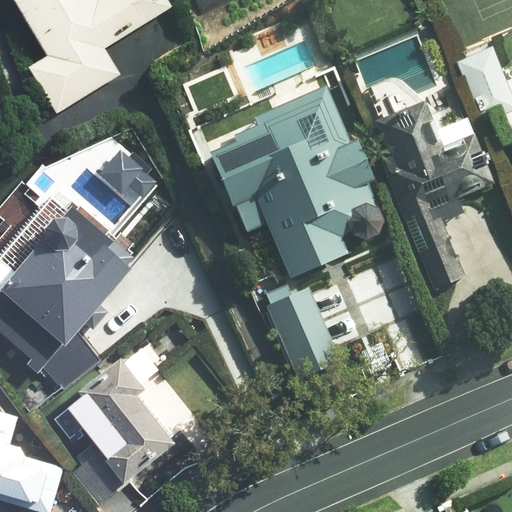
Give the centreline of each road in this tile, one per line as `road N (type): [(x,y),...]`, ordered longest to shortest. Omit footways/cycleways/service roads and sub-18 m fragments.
road 1 (unknown): [(0,66),(12,99),(32,120),(123,116),(154,150),(226,320),(274,502)]
road 2 (unclassified): [(259,511),(511,398)]
